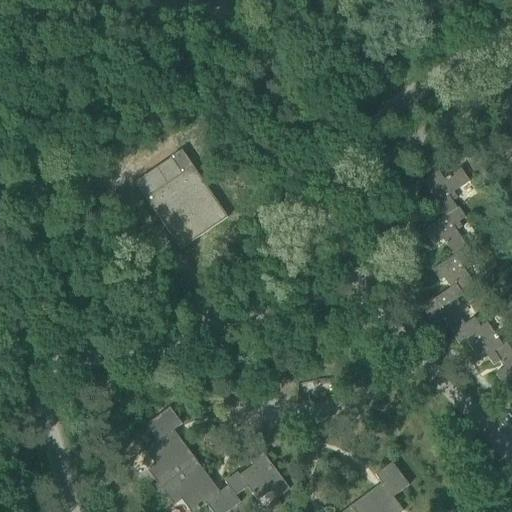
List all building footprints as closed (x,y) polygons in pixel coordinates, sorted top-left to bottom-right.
[(134,183),(180,250),(227,218),(181,151),(134,183)] [(422,182),(445,215),(455,208),(448,197),(470,182),(460,168),(444,180),(438,171),(422,182)] [(442,240),(453,256),(465,247),(452,228),(463,220),(455,208),(445,215),(423,230),(434,246),(442,240)] [(443,279),(450,288),(458,300),(475,288),(461,268),(474,259),(465,247),(453,256),(432,270),(440,281),(443,279)] [(440,318),(451,334),(464,325),(450,305),(458,300),(450,288),(421,308),(431,324),(440,318)] [(493,366),(499,362),(492,353),(502,346),(486,323),(479,328),(474,319),(464,325),(451,334),(458,344),(464,340),(477,358),(484,353),(493,366)] [(492,353),(499,362),(503,368),(495,374),(505,390),(511,385),(511,352),(506,344),(502,346),(492,353)] [(155,483),(159,488),(196,460),(178,437),(175,439),(170,432),(181,424),(169,408),(147,425),(159,440),(146,450),(156,463),(148,469),(158,482),(155,483)] [(238,474),(226,483),(237,497),(249,488),(259,502),(272,491),(278,499),(289,490),(263,455),(251,464),(255,470),(242,479),(238,474)] [(196,460),(159,488),(162,492),(165,490),(174,503),(182,497),(192,510),(205,500),(213,511),(221,511),(239,499),(237,497),(226,483),(216,491),(211,485),(213,483),(196,460)] [(374,489),(350,507),(353,511),(402,511),(392,498),(408,486),(391,463),(375,475),(383,487),(376,492),(374,489)]
